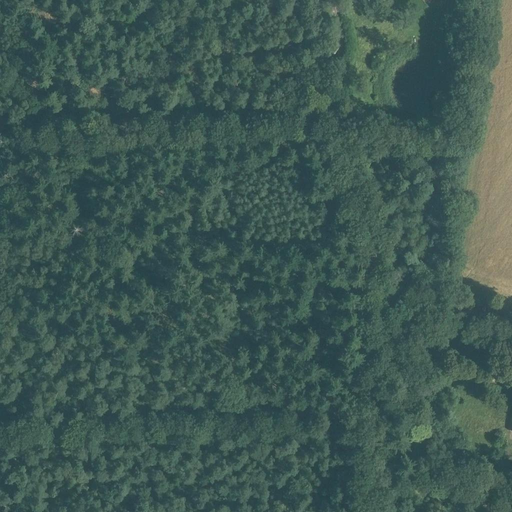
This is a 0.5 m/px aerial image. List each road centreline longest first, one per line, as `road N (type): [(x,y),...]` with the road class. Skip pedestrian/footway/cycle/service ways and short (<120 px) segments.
road 1 (track): [(380,354),(369,236),(292,0)]
road 2 (track): [(371,511),(380,354)]
road 3 (track): [(380,354),(511,386)]
